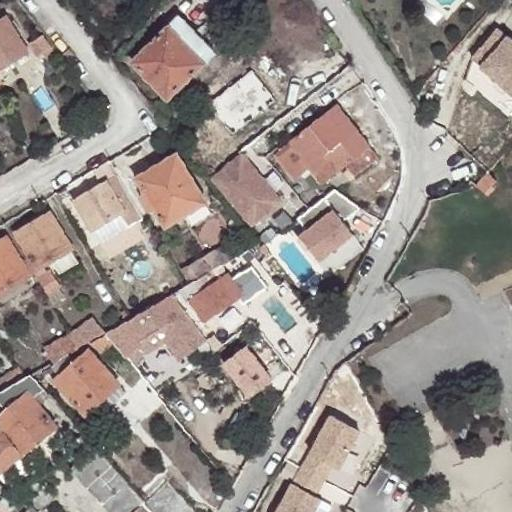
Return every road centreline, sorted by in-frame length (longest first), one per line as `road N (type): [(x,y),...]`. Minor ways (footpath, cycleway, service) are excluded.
road 1 (residential): [(232,511),(405,208),(417,168),(411,132),(327,0)]
road 2 (residential): [(44,0),(123,117),(118,129),(0,199)]
